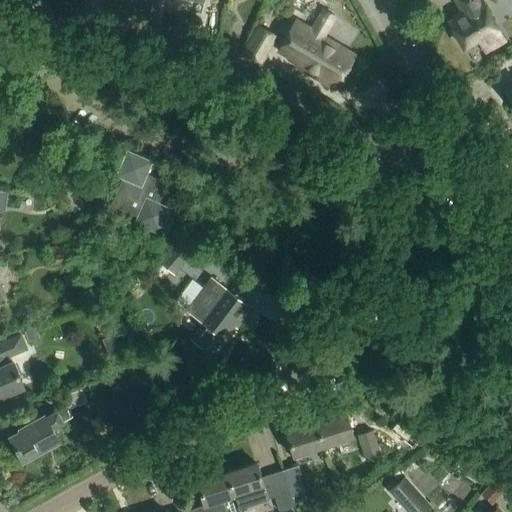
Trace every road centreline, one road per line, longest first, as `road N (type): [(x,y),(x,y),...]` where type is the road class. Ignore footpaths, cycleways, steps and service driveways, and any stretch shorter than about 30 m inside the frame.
road 1 (residential): [(49,511),(328,355),(380,275),(416,184)]
road 2 (unclassified): [(416,184),(340,129),(224,64),(126,32),(0,8)]
road 3 (residential): [(416,184),(426,114),(417,75),(375,0)]
